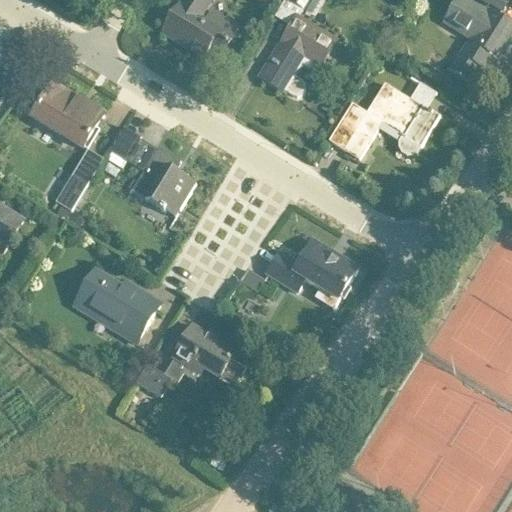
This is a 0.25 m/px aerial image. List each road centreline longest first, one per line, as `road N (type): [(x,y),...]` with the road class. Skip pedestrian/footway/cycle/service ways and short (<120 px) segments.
road 1 (residential): [(411,245),(381,235),(93,58)]
road 2 (residential): [(227,511),(408,264),(411,245)]
road 3 (residential): [(511,133),(435,234),(411,245)]
